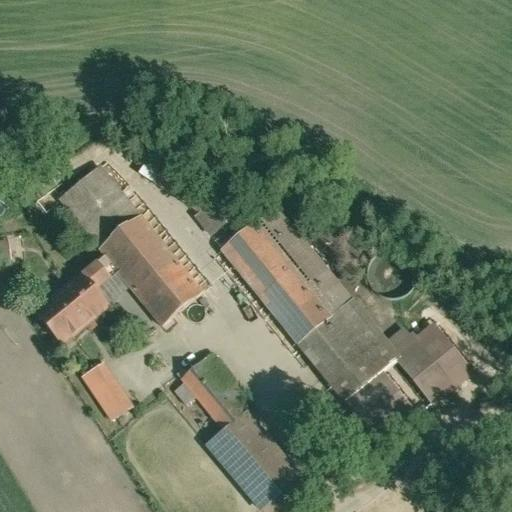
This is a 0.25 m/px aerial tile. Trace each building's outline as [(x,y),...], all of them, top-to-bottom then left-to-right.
[(199,303),(95,177),(53,212),(66,227),(101,269),(111,282),(157,338),(199,303)] [(192,227),(218,261),(246,239),(219,205),(201,220),(192,227)] [(453,397),(410,342),(390,359),(276,215),(246,239),(218,261),(217,261),(373,460),(453,397)] [(0,261),(8,261),(7,240),(0,240),(0,261)] [(410,271),(404,263),(395,258),(385,258),(374,261),(367,267),(362,276),(361,287),(364,296),(371,305),(378,309),(390,310),(400,307),(408,301),(413,291),(414,281),(410,271)] [(92,277),(79,288),(77,285),(28,325),(57,361),(106,321),(89,300),(102,289),(92,277)] [(105,362),(79,374),(103,423),(129,410),(105,362)] [(243,424),(239,427),(227,414),(241,403),(208,364),(175,391),(218,444),(201,458),(245,511),(272,511),(298,491),(243,424)]
